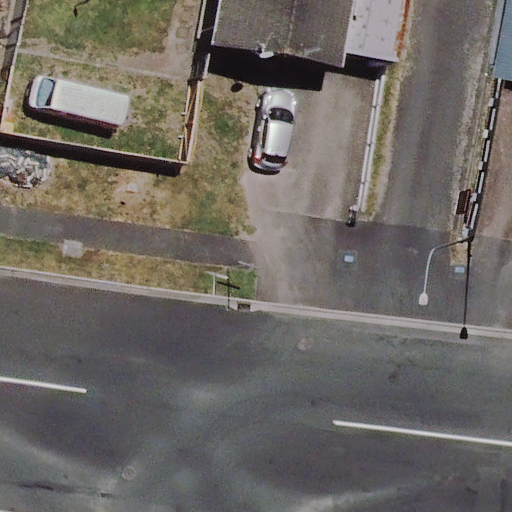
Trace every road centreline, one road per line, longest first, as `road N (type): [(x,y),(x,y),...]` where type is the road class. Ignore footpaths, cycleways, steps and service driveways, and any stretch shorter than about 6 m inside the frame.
road 1 (residential): [(217,409),(511,447)]
road 2 (residential): [(0,378),(217,409)]
